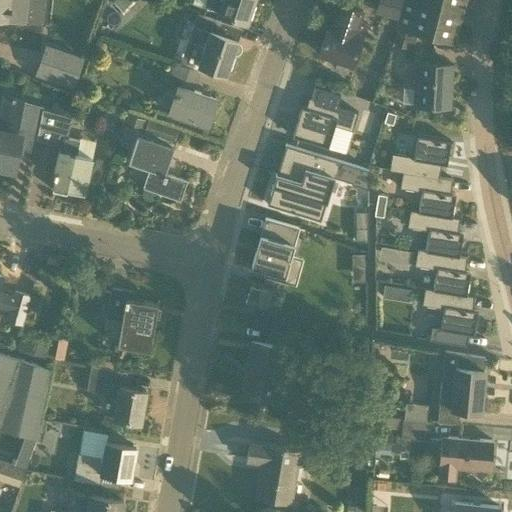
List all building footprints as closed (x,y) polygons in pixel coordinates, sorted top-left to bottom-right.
[(0,0),(0,18),(9,20),(9,19),(25,21),(27,2),(45,4),(45,0),(0,0)] [(114,0),(112,2),(121,11),(132,1),(130,0),(114,0)] [(217,13),(246,23),(253,0),(206,0),(204,8),(218,13),(217,13)] [(378,0),(375,14),(397,19),(401,0),(378,0)] [(403,0),(396,28),(455,44),(466,0),(403,0)] [(325,35),(319,53),(334,58),(334,61),(334,66),(344,70),(348,66),(349,63),(349,64),(352,64),(363,35),(355,33),(362,12),(342,5),(333,29),(328,28),(325,35)] [(193,25),(188,41),(204,47),(198,64),(227,74),(238,41),(216,33),(220,21),(197,13),(193,25)] [(397,33),(393,45),(412,50),(415,38),(397,33)] [(46,46),(36,75),(72,87),(82,59),(46,46)] [(216,98),(192,90),(199,70),(175,62),(167,84),(178,88),(169,112),(207,125),(216,98)] [(452,65),(417,63),(415,105),(449,107),(452,65)] [(14,170),(17,156),(22,131),(37,134),(42,109),(5,96),(0,121),(0,167),(13,170),(14,170)] [(299,111),(291,136),(327,148),(334,126),(351,132),(358,114),(310,97),(305,113),(299,111)] [(54,102),(50,111),(65,115),(67,106),(69,100),(69,99),(63,98),(54,102)] [(37,134),(36,139),(60,145),(59,152),(59,151),(53,175),(56,176),(52,190),(66,193),(67,189),(84,193),(84,192),(83,192),(91,157),(76,154),(79,141),(67,138),(72,117),(65,115),(50,111),(42,109),(37,134)] [(392,123),(395,114),(387,112),(385,121),(392,123)] [(124,125),(142,131),(146,120),(128,113),(124,125)] [(147,120),(143,131),(174,142),(178,131),(147,120)] [(149,167),(142,187),(180,200),(187,180),(165,172),(173,148),(136,135),(128,160),(149,167)] [(392,153),(389,170),(402,172),(439,178),(439,177),(441,164),(447,165),(451,141),(417,135),(413,157),(392,153)] [(284,176),(278,174),(269,203),(325,220),(343,160),(294,144),(284,176)] [(368,168),(361,166),(356,183),(369,188),(368,168)] [(402,172),(400,188),(422,191),(418,211),(452,217),(456,194),(450,193),(452,180),(453,179),(439,177),(439,178),(402,172)] [(378,194),(376,205),(385,206),(387,195),(378,194)] [(385,206),(376,205),(375,215),(383,217),(385,206)] [(410,210),(407,226),(429,230),(426,250),(459,256),(463,233),(458,232),(460,218),(452,217),(418,211),(410,210)] [(261,231),(251,266),(265,270),(263,275),(265,276),(266,274),(274,276),(283,278),(290,254),(293,243),(294,244),(299,227),(265,218),(265,219),(261,231)] [(367,228),(356,228),(356,240),(367,240),(367,228)] [(396,249),(394,262),(411,264),(413,252),(396,249)] [(417,249),(415,265),(436,269),(433,289),(467,295),(470,272),(465,271),(467,257),(459,256),(426,250),(417,249)] [(352,265),(365,265),(365,262),(365,254),(352,254),(352,262),(352,265)] [(0,307),(10,310),(7,319),(22,323),(30,294),(15,290),(14,295),(0,291),(0,280),(2,275),(0,274),(0,307)] [(392,298),(394,286),(384,284),(382,297),(392,298)] [(255,306),(261,289),(250,286),(245,302),(255,306)] [(107,309),(105,317),(121,320),(117,343),(117,345),(124,346),(126,339),(151,343),(153,332),(158,304),(132,299),(134,291),(124,290),(122,289),(111,287),(107,309)] [(425,287),(422,304),(444,308),(441,328),(432,326),(430,339),(466,346),(468,334),(474,335),(478,311),(472,310),(475,296),(467,295),(433,289),(425,287)] [(71,327),(61,324),(53,357),(64,360),(71,327)] [(22,335),(17,349),(51,359),(55,345),(22,335)] [(245,376),(242,394),(249,395),(258,397),(266,398),(278,400),(284,368),(283,368),(286,347),(251,341),(248,357),(248,358),(245,371),(245,376)] [(482,357),(445,350),(439,408),(451,410),(481,413),(485,370),(481,370),(482,357)] [(349,352),(348,366),(367,367),(368,353),(349,352)] [(386,396),(386,366),(369,365),(367,415),(383,416),(383,396),(386,396)] [(88,382),(86,389),(100,392),(118,395),(116,405),(114,419),(136,422),(139,423),(144,390),(121,386),(121,385),(105,382),(107,369),(91,366),(88,382)] [(368,441),(376,442),(376,441),(378,427),(402,429),(401,436),(431,440),(433,421),(383,416),(367,415),(366,426),(369,426),(368,441)] [(78,453),(74,479),(98,483),(120,487),(121,476),(131,478),(133,466),(136,447),(106,442),(107,435),(82,431),(78,453)] [(0,459),(0,479),(20,486),(28,463),(36,439),(25,435),(16,460),(14,464),(0,459)] [(440,451),(438,477),(455,479),(456,467),(490,470),(493,441),(448,437),(441,436),(440,451)] [(376,442),(376,445),(375,454),(375,455),(390,457),(391,442),(376,441),(376,442)] [(291,505),(300,452),(249,443),(246,461),(262,463),(256,499),(291,505)] [(362,511),(364,487),(365,487),(367,455),(357,455),(356,475),(349,474),(346,511),(362,511)] [(88,494),(85,511),(121,511),(123,500),(88,494)] [(443,511),(442,511),(498,511),(499,506),(490,505),(454,501),(453,511),(446,511),(443,511)] [(371,502),(370,511),(386,511),(387,503),(371,502)]
